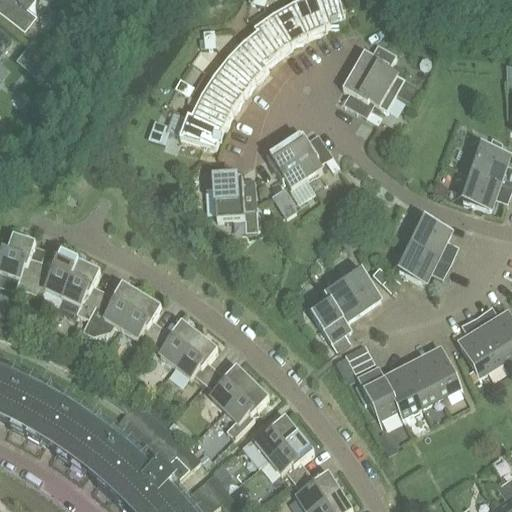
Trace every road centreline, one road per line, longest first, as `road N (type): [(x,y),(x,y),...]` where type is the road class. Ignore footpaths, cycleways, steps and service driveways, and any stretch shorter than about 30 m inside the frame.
road 1 (residential): [(376,511),(295,399),(229,338),(110,258),(25,225)]
road 2 (residential): [(504,235),(404,197),(307,102)]
road 3 (residential): [(504,235),(482,276),(451,305),(388,326)]
